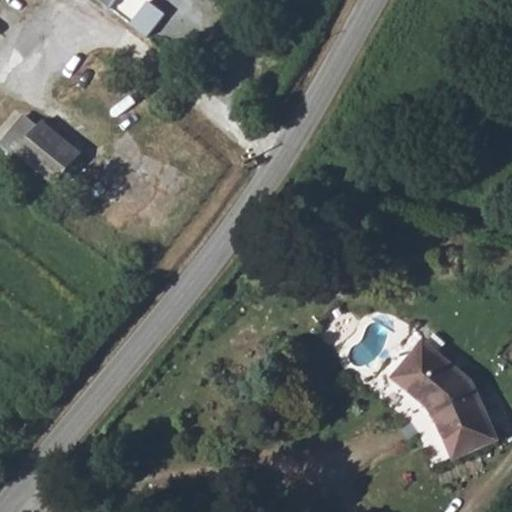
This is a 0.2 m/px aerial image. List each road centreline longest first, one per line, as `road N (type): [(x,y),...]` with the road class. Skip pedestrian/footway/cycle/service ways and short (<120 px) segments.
road 1 (tertiary): [(275,169),(6,511)]
road 2 (unclassified): [(275,169),(221,114),(129,41),(97,27),(20,71),(0,70)]
road 3 (tertiary): [(370,0),(275,169)]
